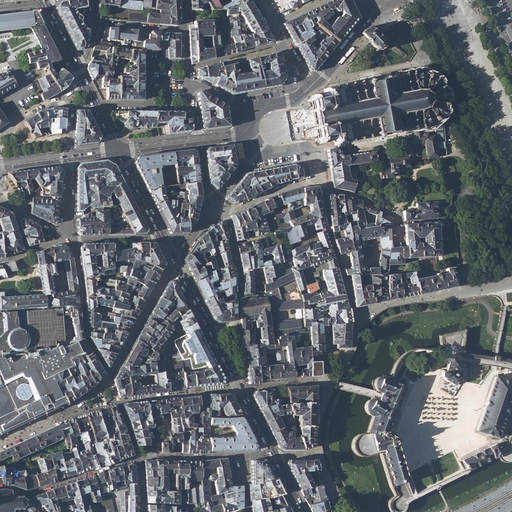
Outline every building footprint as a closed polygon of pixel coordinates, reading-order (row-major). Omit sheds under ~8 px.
[(56,8),(77,50),(82,49),(88,30),(87,30),(87,28),(85,28),(85,29),(84,29),(80,21),(81,19),(79,15),(77,15),(74,10),(86,7),(85,0),(68,0),(58,2),(56,8)] [(143,1),(129,0),(118,0),(118,7),(142,9),(143,1)] [(142,0),(143,1),(142,9),(155,10),(156,0),(142,0)] [(159,13),(147,12),(147,15),(146,23),(177,26),(180,19),(179,0),(156,0),(155,10),(159,10),(159,13)] [(189,0),(191,10),(201,11),(202,10),(202,4),(207,4),(208,4),(208,3),(206,0),(189,0)] [(247,0),(212,0),(208,3),(208,4),(207,4),(211,10),(227,12),(236,6),(248,0),(247,0)] [(257,15),(248,0),(236,6),(237,12),(237,15),(237,18),(239,28),(239,29),(240,34),(246,32),(245,30),(249,28),(251,32),(252,32),(253,34),(266,30),(257,15)] [(288,2),(291,8),(301,3),(299,0),(290,0),(291,1),(288,2)] [(332,0),(331,0),(324,4),(303,14),(311,27),(315,24),(338,43),(350,28),(358,18),(349,0),(332,0)] [(227,16),(236,15),(237,15),(237,12),(236,6),(227,12),(227,16)] [(0,31),(1,32),(31,27),(43,25),(36,10),(32,11),(0,15),(0,31)] [(191,10),(192,25),(193,24),(193,22),(201,21),(201,11),(191,10)] [(128,21),(146,23),(147,15),(128,14),(128,21)] [(283,24),(296,45),(311,36),(312,36),(314,33),(309,29),(311,27),(303,14),(283,24)] [(233,23),(234,28),(239,28),(237,18),(236,18),(229,18),(229,23),(233,23)] [(212,20),(201,21),(193,22),(193,24),(196,63),(214,58),(213,49),(203,49),(201,47),(201,39),(202,37),(212,37),(212,32),(212,20)] [(318,48),(328,55),(338,43),(315,24),(311,27),(309,29),(314,33),(312,36),(311,36),(320,46),(318,47),(318,48)] [(43,25),(31,27),(39,43),(42,50),(46,64),(49,65),(60,61),(61,60),(50,39),(43,25)] [(104,90),(106,90),(106,79),(112,79),(112,76),(119,76),(121,76),(121,73),(121,68),(115,68),(115,59),(116,59),(116,58),(129,59),(130,49),(121,49),(120,48),(113,47),(113,41),(109,41),(110,28),(101,27),(93,49),(105,51),(105,59),(92,58),(89,64),(96,66),(96,76),(102,76),(101,88),(104,88),(104,90)] [(373,50),(374,52),(377,50),(378,50),(381,49),(382,50),(383,50),(382,46),(380,44),(382,43),(381,42),(377,36),(375,34),(373,30),(371,29),(370,27),(364,30),(361,33),(368,41),(369,42),(370,44),(375,48),(373,50)] [(122,45),(142,47),(142,46),(142,44),(142,41),(141,41),(141,39),(142,39),(142,37),(141,38),(142,33),(143,33),(144,31),(110,28),(109,41),(109,40),(113,41),(120,41),(122,42),(122,45)] [(229,45),(229,54),(240,52),(240,51),(242,50),(244,50),(242,41),(239,41),(238,36),(240,36),(240,34),(239,29),(236,29),(236,31),(230,32),(231,38),(233,38),(235,44),(229,45)] [(242,41),(244,50),(257,46),(272,42),(272,41),(269,35),(266,30),(253,34),(243,37),(242,35),(240,36),(238,36),(239,41),(242,41)] [(142,44),(142,46),(142,47),(142,50),(143,50),(149,50),(150,50),(160,50),(160,45),(160,33),(156,32),(144,31),(143,33),(142,41),(142,44)] [(213,49),(214,58),(229,54),(229,45),(223,47),(222,45),(221,44),(219,45),(219,32),(212,32),(212,37),(213,49)] [(167,58),(169,59),(181,59),(184,58),(183,45),(182,34),(160,33),(160,45),(160,50),(163,50),(163,58),(167,58)] [(318,48),(318,47),(320,46),(311,36),(296,45),(311,72),(314,72),(328,55),(318,48)] [(127,76),(121,76),(119,76),(119,80),(119,100),(142,100),(143,73),(143,50),(142,50),(130,49),(129,59),(129,62),(133,62),(133,66),(129,66),(129,69),(121,68),(121,73),(127,73),(127,76)] [(44,67),(47,67),(46,64),(42,50),(26,53),(28,63),(36,61),(38,69),(44,67)] [(280,86),(284,79),(280,55),(276,52),(257,58),(263,89),(280,86)] [(223,75),(224,79),(228,79),(229,84),(224,82),(220,88),(232,95),(263,89),(257,58),(247,61),(249,69),(249,70),(250,70),(251,71),(252,73),(236,76),(236,72),(237,71),(236,64),(222,68),(223,75)] [(54,73),(51,70),(49,65),(46,64),(47,67),(44,67),(45,70),(46,69),(49,74),(38,79),(40,84),(44,92),(40,94),(41,96),(42,98),(43,100),(54,95),(61,91),(66,87),(72,78),(68,75),(61,68),(57,73),(54,73)] [(86,69),(92,80),(96,78),(96,76),(96,66),(89,64),(88,64),(86,69)] [(206,67),(206,77),(223,75),(222,68),(221,64),(216,64),(216,66),(206,66),(206,67)] [(197,77),(197,78),(201,78),(206,77),(206,67),(198,69),(198,77),(197,77)] [(351,87),(351,84),(348,85),(349,87),(343,88),(342,86),(340,86),(340,89),(335,90),(334,88),(332,88),(332,90),(327,91),(326,89),(325,89),(324,89),(324,92),(322,92),(322,94),(321,96),(315,97),(313,96),(312,94),(310,94),(308,95),(307,95),(306,96),(307,103),(308,103),(309,103),(310,103),(310,104),(311,103),(311,104),(312,104),(313,108),(312,108),(312,109),(311,109),(310,110),(308,111),(309,115),(310,114),(311,115),(312,115),(313,115),(314,115),(316,126),(315,126),(315,127),(314,127),(313,127),(313,128),(311,128),(312,132),(314,132),(314,133),(315,132),(315,133),(316,133),(317,133),(318,133),(318,135),(318,137),(317,138),(316,138),(316,140),(314,141),(314,145),(315,146),(316,146),(317,147),(318,147),(323,146),(322,144),(323,142),(330,140),(331,141),(332,144),(334,144),(344,142),(350,141),(350,143),(352,143),(352,141),(359,139),(359,141),(361,141),(361,139),(367,138),(367,140),(370,139),(369,137),(377,136),(377,137),(377,138),(379,138),(379,136),(385,134),(392,133),(393,135),(395,134),(394,133),(402,131),(403,133),(405,133),(405,131),(411,129),(412,131),(413,131),(414,133),(414,135),(422,134),(421,128),(426,130),(426,131),(428,131),(427,130),(430,128),(432,127),(434,128),(434,126),(433,126),(434,121),(435,122),(437,121),(435,120),(440,118),(441,120),(443,119),(442,117),(445,113),(447,113),(447,111),(445,111),(444,106),(445,107),(445,105),(444,104),(447,100),(449,100),(449,98),(447,98),(446,93),(448,92),(447,90),(445,91),(440,89),(442,88),(441,86),(439,87),(439,82),(441,81),(440,79),(438,80),(435,77),(436,75),(434,75),(433,76),(428,76),(429,75),(427,75),(426,76),(422,72),(423,70),(421,70),(421,71),(417,71),(416,69),(414,70),(415,72),(412,74),(411,71),(410,72),(408,70),(406,72),(406,75),(407,76),(405,76),(404,74),(401,74),(402,77),(396,78),(395,76),(392,76),(393,79),(388,80),(388,79),(387,79),(386,77),(385,78),(385,76),(383,76),(382,77),(383,81),(370,83),(369,79),(368,79),(367,80),(367,81),(366,82),(366,83),(365,83),(365,84),(360,85),(359,82),(357,83),(357,86),(351,87)] [(0,95),(2,94),(17,86),(16,85),(9,72),(0,74),(0,95)] [(223,75),(206,77),(201,78),(220,88),(224,82),(224,79),(223,75)] [(119,100),(119,80),(112,79),(106,79),(106,90),(106,100),(113,100),(119,100)] [(497,92),(501,90),(498,84),(490,87),(492,90),(495,89),(497,92)] [(229,127),(226,106),(200,91),(197,93),(202,127),(205,130),(229,127)] [(52,108),(45,109),(47,119),(39,122),(34,125),(39,136),(43,135),(44,137),(47,136),(46,134),(45,134),(41,129),(50,126),(50,135),(51,135),(59,134),(59,131),(65,131),(66,119),(52,118),(52,111),(62,111),(62,109),(52,108)] [(35,113),(36,114),(39,122),(47,119),(45,109),(41,111),(35,113)] [(66,109),(62,109),(62,111),(52,111),(52,118),(66,119),(66,109)] [(96,143),(100,137),(87,111),(77,111),(74,142),(77,145),(96,143)] [(134,128),(154,129),(158,129),(158,112),(111,111),(109,114),(113,122),(117,120),(124,124),(123,125),(124,126),(132,130),(133,130),(134,129),(134,128)] [(158,112),(158,129),(163,128),(163,135),(189,132),(192,129),(191,125),(181,126),(180,120),(182,120),(182,112),(177,112),(158,112)] [(180,120),(181,126),(191,125),(190,115),(187,112),(182,112),(182,120),(180,120)] [(33,138),(39,136),(34,125),(39,122),(36,114),(24,122),(30,131),(33,130),(34,133),(31,135),(33,138)] [(423,137),(432,136),(431,132),(422,134),(414,135),(403,137),(406,156),(407,156),(408,160),(408,162),(411,162),(413,161),(413,159),(410,145),(424,142),(423,137)] [(433,135),(432,136),(423,137),(424,142),(424,146),(426,155),(426,157),(427,159),(437,157),(433,135)] [(413,161),(427,159),(426,157),(426,155),(416,156),(414,148),(424,146),(424,142),(410,145),(413,159),(413,161)] [(232,145),(207,148),(205,151),(207,165),(214,165),(227,176),(235,166),(232,145)] [(327,149),(329,168),(348,166),(349,165),(347,155),(345,156),(341,156),(340,155),(342,155),(345,154),(345,151),(343,150),(342,150),(340,151),(339,149),(341,149),(341,147),(334,148),(327,149)] [(195,152),(192,150),(172,153),(174,167),(175,167),(177,185),(184,184),(184,178),(188,178),(189,184),(199,182),(199,183),(197,164),(196,164),(195,152)] [(376,151),(347,155),(349,165),(377,161),(376,151)] [(146,186),(149,192),(157,188),(162,187),(166,187),(177,185),(175,167),(174,167),(172,153),(143,156),(142,157),(139,157),(138,157),(137,157),(134,163),(135,163),(135,164),(135,165),(135,166),(136,166),(136,167),(138,172),(139,172),(140,175),(144,183),(146,186)] [(408,165),(408,162),(408,160),(407,156),(406,156),(390,159),(390,157),(387,158),(387,160),(389,168),(386,168),(378,169),(379,178),(387,177),(392,177),(392,176),(391,176),(391,172),(393,173),(394,172),(395,171),(395,169),(403,168),(409,167),(408,165)] [(109,194),(112,191),(113,191),(113,186),(124,185),(114,165),(107,161),(106,161),(99,161),(80,164),(77,167),(77,211),(82,211),(88,206),(92,210),(94,208),(110,206),(109,194)] [(444,177),(445,181),(449,179),(450,179),(451,178),(453,178),(454,177),(455,175),(456,174),(456,173),(456,171),(456,170),(456,169),(455,167),(455,166),(454,165),(453,164),(451,164),(450,163),(448,163),(446,164),(445,164),(443,164),(440,165),(441,169),(444,176),(447,174),(445,168),(445,167),(447,167),(448,167),(449,167),(450,167),(451,168),(452,168),(452,169),(452,170),(453,170),(453,171),(452,172),(452,173),(451,174),(450,175),(449,175),(448,176),(444,177)] [(293,164),(285,166),(288,181),(302,177),(301,173),(301,169),(293,164)] [(226,177),(227,176),(214,165),(207,165),(209,183),(216,189),(226,177)] [(58,166),(35,169),(44,184),(49,179),(49,176),(52,176),(52,178),(62,171),(62,170),(58,166)] [(285,166),(269,169),(270,177),(277,184),(288,181),(285,166)] [(349,175),(348,166),(329,168),(333,188),(348,191),(353,193),(357,181),(353,179),(349,175)] [(13,181),(16,181),(29,179),(33,179),(38,188),(44,184),(35,169),(7,173),(11,179),(13,181)] [(269,169),(261,171),(265,177),(268,183),(267,184),(269,188),(277,184),(270,177),(269,169)] [(37,198),(52,199),(59,199),(60,195),(62,171),(52,178),(49,179),(44,184),(38,188),(33,192),(32,192),(32,198),(37,198)] [(261,171),(250,173),(250,176),(254,183),(256,182),(257,184),(256,185),(260,192),(269,188),(267,184),(266,181),(265,182),(263,178),(265,177),(261,171)] [(245,174),(236,184),(245,200),(260,193),(260,192),(256,185),(254,183),(250,176),(250,173),(245,174)] [(25,196),(32,192),(33,192),(29,179),(16,181),(16,183),(14,183),(19,190),(21,190),(23,190),(25,196)] [(167,201),(169,201),(174,201),(177,201),(179,202),(185,202),(185,194),(188,193),(189,195),(188,196),(188,200),(200,199),(201,196),(199,183),(199,182),(189,184),(184,184),(177,185),(166,187),(167,198),(167,201)] [(234,204),(245,200),(236,184),(226,197),(226,198),(233,203),(234,204)] [(109,213),(107,213),(107,217),(109,218),(110,219),(110,218),(111,220),(111,221),(111,222),(111,224),(110,226),(109,226),(108,227),(108,229),(107,229),(107,235),(145,234),(147,230),(124,185),(113,186),(113,191),(112,191),(119,205),(110,210),(108,210),(109,213)] [(149,192),(155,204),(161,201),(166,201),(167,201),(167,198),(165,198),(163,196),(162,187),(157,188),(149,192)] [(316,187),(302,188),(302,204),(303,206),(309,204),(311,214),(309,215),(308,214),(295,218),(292,210),(292,209),(282,213),(273,216),(275,220),(283,218),(284,222),(276,225),(278,230),(278,231),(308,221),(324,217),(324,216),(316,187)] [(282,207),(282,208),(283,211),(281,211),(282,213),(292,209),(292,210),(301,206),(301,205),(302,204),(302,188),(294,189),(278,194),(282,204),(281,205),(286,204),(286,206),(282,207)] [(275,207),(281,205),(282,204),(278,194),(269,198),(273,208),(274,211),(276,209),(275,207)] [(328,195),(329,211),(337,210),(336,195),(328,195)] [(329,211),(331,226),(347,223),(346,223),(345,218),(344,219),(339,219),(338,213),(342,213),(343,217),(344,217),(344,215),(346,215),(343,205),(342,195),(336,195),(337,210),(329,211)] [(354,199),(342,195),(343,205),(346,215),(351,214),(353,223),(353,224),(356,224),(355,221),(357,222),(354,200),(354,199)] [(52,199),(37,198),(32,198),(32,201),(31,204),(31,214),(53,224),(57,222),(58,221),(58,212),(59,199),(52,199)] [(270,209),(273,208),(269,198),(261,201),(268,214),(271,212),(270,209)] [(195,220),(200,199),(188,200),(186,200),(186,202),(187,202),(187,203),(187,210),(187,214),(186,214),(186,217),(188,230),(195,220)] [(356,224),(353,224),(354,226),(354,227),(357,226),(358,231),(362,230),(377,228),(381,213),(375,209),(363,203),(363,202),(354,199),(354,200),(357,222),(355,221),(356,224)] [(170,233),(177,233),(176,224),(178,223),(178,217),(176,216),(176,214),(175,212),(176,211),(174,207),(174,201),(169,201),(169,205),(168,205),(166,201),(161,201),(155,204),(170,233)] [(268,218),(269,216),(268,214),(261,201),(250,207),(258,221),(263,219),(268,218)] [(186,233),(188,230),(186,217),(182,218),(181,211),(187,210),(187,203),(179,203),(179,207),(179,215),(178,217),(178,223),(176,224),(177,233),(186,233)] [(436,203),(416,204),(416,210),(403,211),(404,220),(437,218),(437,215),(436,203)] [(0,207),(0,232),(1,232),(5,232),(16,230),(11,215),(10,213),(0,207)] [(250,207),(243,210),(249,222),(252,221),(254,220),(254,222),(258,221),(250,207)] [(77,219),(77,228),(107,226),(108,227),(109,226),(110,226),(111,224),(111,222),(111,221),(111,220),(110,218),(110,219),(109,218),(107,217),(107,213),(107,210),(94,210),(94,212),(89,213),(82,215),(83,216),(82,216),(82,217),(81,218),(80,219),(77,219)] [(252,237),(257,236),(253,223),(252,221),(249,222),(243,210),(241,211),(238,213),(243,226),(244,232),(245,231),(252,230),(252,231),(251,232),(252,237)] [(238,213),(233,215),(237,225),(239,225),(239,227),(241,226),(243,226),(238,213)] [(393,219),(381,213),(377,228),(381,228),(382,230),(389,229),(389,227),(393,226),(393,219)] [(271,232),(273,232),(278,230),(276,225),(275,220),(273,216),(270,220),(268,221),(271,228),(271,232)] [(326,227),(324,217),(308,221),(278,231),(278,230),(273,232),(275,238),(277,237),(277,235),(286,232),(289,244),(301,241),(300,239),(302,238),(302,236),(306,235),(303,226),(314,223),(315,230),(325,228),(326,227)] [(25,238),(28,246),(43,241),(39,226),(22,218),(19,221),(24,235),(30,233),(31,235),(25,238)] [(268,233),(263,219),(258,221),(254,222),(253,223),(257,236),(264,234),(268,233)] [(440,256),(438,220),(404,225),(406,247),(407,247),(408,259),(440,256)] [(218,223),(217,224),(219,228),(222,233),(217,235),(218,237),(214,239),(215,242),(219,241),(220,243),(225,240),(225,241),(228,239),(222,221),(221,221),(218,223)] [(335,240),(340,258),(344,257),(343,253),(349,253),(349,252),(352,252),(351,241),(350,237),(351,237),(350,235),(350,233),(358,231),(357,226),(354,227),(354,226),(349,227),(348,223),(346,223),(347,223),(331,226),(333,232),(343,230),(345,238),(335,240)] [(217,224),(210,229),(214,239),(218,237),(217,235),(222,233),(219,228),(217,224)] [(82,235),(107,235),(107,229),(108,229),(108,227),(107,226),(77,228),(77,233),(80,235),(82,235)] [(236,241),(247,238),(245,233),(245,231),(244,232),(243,226),(241,226),(242,228),(240,229),(239,227),(238,227),(236,228),(233,229),(236,241)] [(350,275),(358,275),(360,275),(368,275),(386,275),(387,275),(387,270),(388,267),(388,265),(389,256),(389,254),(389,248),(391,248),(389,229),(382,230),(381,228),(377,228),(362,230),(358,231),(350,233),(350,235),(353,234),(354,241),(351,241),(352,252),(349,252),(349,253),(349,256),(344,257),(340,258),(342,264),(349,262),(348,260),(350,260),(351,267),(350,267),(350,268),(344,269),(346,275),(350,275)] [(210,229),(205,233),(211,251),(212,251),(214,250),(214,252),(216,251),(217,254),(219,254),(219,253),(227,250),(226,243),(225,241),(225,240),(220,243),(219,241),(215,242),(214,239),(210,229)] [(23,249),(16,230),(5,232),(7,239),(2,240),(4,258),(23,249)] [(203,231),(199,237),(203,248),(199,249),(201,253),(202,253),(206,251),(207,250),(209,256),(211,256),(213,255),(212,251),(211,251),(205,233),(203,231)] [(290,250),(293,257),(305,252),(308,250),(319,248),(320,248),(322,248),(322,249),(323,251),(323,252),(331,249),(325,231),(317,233),(320,241),(317,242),(317,243),(308,245),(307,243),(290,250)] [(265,237),(259,239),(262,249),(268,247),(265,237)] [(236,244),(239,254),(262,249),(259,239),(251,241),(236,244)] [(195,242),(188,254),(198,266),(200,268),(202,267),(201,265),(203,264),(205,263),(203,259),(205,258),(202,253),(201,253),(199,249),(195,242)] [(113,251),(112,243),(83,244),(79,247),(83,270),(84,278),(99,275),(99,276),(101,275),(103,270),(115,268),(115,267),(114,262),(112,262),(113,262),(109,263),(108,258),(111,258),(111,257),(111,254),(111,252),(113,251)] [(118,243),(112,243),(113,251),(113,254),(114,262),(115,267),(119,266),(127,266),(126,262),(126,260),(134,258),(133,255),(137,254),(140,253),(138,247),(138,243),(132,243),(132,248),(130,249),(117,251),(118,250),(118,243)] [(134,258),(133,260),(144,262),(145,262),(151,265),(161,270),(164,264),(154,243),(138,243),(138,247),(140,253),(137,254),(133,255),(134,258)] [(57,245),(51,246),(54,263),(64,261),(66,270),(75,269),(72,256),(67,252),(67,249),(66,247),(63,248),(62,244),(57,245)] [(280,253),(278,245),(268,247),(262,249),(239,254),(242,271),(250,270),(250,269),(271,266),(270,264),(277,263),(282,262),(281,256),(278,256),(278,253),(280,253)] [(36,252),(43,294),(45,307),(60,306),(61,306),(79,304),(78,297),(75,269),(66,270),(66,272),(66,273),(69,290),(54,293),(50,275),(56,274),(53,263),(54,263),(51,246),(36,252)] [(406,247),(391,248),(389,248),(389,254),(392,254),(392,256),(389,256),(388,265),(403,264),(402,258),(407,258),(407,259),(408,259),(407,247),(406,247)] [(336,267),(331,249),(323,252),(323,251),(321,252),(320,248),(319,248),(308,250),(305,252),(305,254),(306,256),(309,266),(327,262),(329,269),(336,267)] [(230,265),(227,250),(219,253),(219,254),(220,256),(221,259),(219,259),(220,262),(214,264),(216,270),(231,265),(230,265)] [(293,267),(295,266),(296,270),(299,269),(309,266),(306,256),(303,257),(302,255),(305,254),(305,252),(293,257),(292,258),(293,261),(294,263),(292,264),(293,267)] [(183,260),(194,281),(199,279),(204,275),(203,273),(203,270),(202,267),(200,268),(196,270),(197,269),(197,268),(196,267),(198,266),(188,254),(183,260)] [(9,263),(7,263),(8,266),(10,271),(9,271),(9,272),(17,270),(25,269),(23,262),(26,261),(24,257),(9,263)] [(206,273),(212,271),(215,270),(216,270),(214,264),(212,258),(208,258),(208,257),(205,258),(203,259),(205,263),(203,264),(205,269),(205,272),(206,273)] [(159,275),(159,274),(158,275),(156,273),(143,268),(144,266),(145,262),(144,262),(133,260),(134,258),(126,260),(126,262),(133,261),(131,266),(130,269),(139,273),(139,272),(144,275),(142,278),(142,279),(145,280),(145,279),(154,283),(159,275)] [(287,259),(282,262),(277,263),(279,270),(290,266),(287,259)] [(280,273),(279,270),(277,263),(270,264),(271,266),(274,280),(292,272),(290,268),(280,273)] [(233,264),(230,265),(231,265),(216,270),(215,270),(217,274),(216,276),(217,278),(218,279),(219,282),(235,277),(233,264)] [(0,265),(0,277),(7,277),(8,277),(9,276),(8,275),(6,275),(2,266),(2,265),(0,265)] [(159,274),(161,270),(151,265),(150,268),(148,266),(148,267),(144,266),(143,268),(156,273),(158,275),(159,274)] [(115,267),(115,268),(103,270),(101,275),(119,273),(119,266),(115,267)] [(127,266),(119,266),(119,273),(121,272),(123,273),(123,276),(124,276),(124,278),(126,279),(125,283),(125,284),(132,287),(133,285),(137,287),(138,283),(134,281),(135,279),(127,276),(130,269),(131,266),(127,266)] [(244,281),(243,297),(257,295),(265,294),(265,291),(264,284),(258,285),(258,290),(256,291),(253,292),(252,281),(253,281),(253,280),(253,279),(252,279),(252,278),(253,277),(254,277),(254,273),(263,271),(266,283),(266,284),(274,280),(271,266),(250,269),(250,270),(242,271),(244,281)] [(293,267),(290,268),(292,272),(294,279),(296,285),(298,291),(296,291),(281,294),(279,295),(278,295),(280,302),(302,299),(300,295),(299,291),(305,289),(304,286),(305,286),(301,271),(299,271),(299,269),(296,270),(295,266),(293,267)] [(336,266),(336,267),(329,269),(322,270),(322,272),(327,291),(318,293),(318,295),(317,295),(314,296),(313,293),(315,293),(314,291),(307,293),(300,295),(302,299),(302,301),(343,294),(343,293),(336,266)] [(427,271),(413,272),(417,294),(457,286),(455,270),(454,267),(446,268),(447,273),(440,274),(439,273),(437,273),(436,274),(435,275),(428,277),(427,271)] [(150,289),(154,283),(145,279),(145,280),(142,279),(142,278),(138,276),(139,273),(130,269),(127,276),(135,279),(134,281),(138,283),(142,285),(150,289)] [(194,281),(203,299),(213,295),(212,293),(235,285),(235,277),(219,282),(217,283),(219,287),(213,289),(210,284),(216,281),(212,271),(206,273),(205,274),(204,275),(199,279),(194,281)] [(274,280),(266,284),(266,283),(264,284),(265,291),(275,287),(276,287),(294,279),(292,272),(274,280)] [(413,272),(405,273),(406,279),(408,278),(409,284),(407,284),(409,296),(417,294),(413,272)] [(405,273),(397,274),(398,280),(399,284),(401,298),(409,296),(407,284),(405,285),(404,279),(406,279),(405,273)] [(397,274),(391,275),(387,275),(387,276),(386,301),(401,298),(399,284),(394,284),(393,287),(392,287),(392,285),(393,284),(393,281),(393,280),(398,280),(397,274)] [(84,278),(86,297),(106,300),(107,297),(109,297),(110,297),(112,298),(113,297),(114,290),(114,289),(102,288),(102,287),(100,287),(99,286),(95,287),(95,281),(99,281),(99,276),(99,275),(84,278)] [(370,304),(373,304),(372,299),(370,299),(369,285),(359,287),(358,276),(360,276),(360,275),(358,275),(350,275),(355,307),(370,304)] [(385,301),(386,275),(368,275),(369,285),(370,299),(372,299),(373,304),(385,301)] [(114,289),(114,290),(127,295),(129,295),(129,296),(132,297),(132,295),(130,293),(132,289),(135,290),(136,289),(137,287),(133,285),(132,287),(125,284),(125,283),(116,281),(114,286),(114,289)] [(169,281),(160,297),(170,303),(174,298),(180,303),(183,301),(178,291),(173,282),(169,281)] [(144,300),(150,289),(142,285),(138,283),(137,287),(136,289),(135,290),(132,295),(132,297),(144,300)] [(305,286),(304,286),(305,289),(306,289),(307,293),(314,291),(317,290),(316,283),(315,283),(310,284),(305,286)] [(235,293),(235,285),(212,293),(213,295),(215,300),(220,298),(219,294),(223,293),(224,296),(235,293)] [(266,298),(267,304),(280,302),(278,295),(279,295),(277,288),(276,287),(275,287),(265,291),(265,294),(266,298)] [(138,310),(144,300),(132,297),(132,298),(131,301),(128,301),(128,303),(125,302),(127,297),(127,295),(114,290),(113,297),(117,298),(116,302),(129,306),(129,305),(132,307),(133,306),(134,307),(134,308),(138,310)] [(220,298),(215,300),(213,295),(203,299),(213,319),(219,322),(232,321),(234,318),(235,293),(224,296),(220,298)] [(344,293),(343,293),(343,294),(302,301),(303,308),(302,308),(302,310),(309,308),(308,304),(316,303),(316,302),(318,301),(320,301),(322,300),(323,302),(321,303),(318,303),(317,304),(318,305),(316,305),(316,307),(324,305),(346,300),(344,293)] [(0,309),(3,310),(18,309),(45,307),(43,294),(0,296),(0,309)] [(239,298),(241,316),(268,312),(268,311),(267,304),(266,298),(257,299),(257,295),(243,297),(239,298)] [(86,297),(87,311),(96,313),(96,310),(96,304),(112,308),(121,310),(127,311),(128,308),(129,306),(116,302),(112,301),(112,298),(110,297),(109,297),(109,300),(106,300),(86,297)] [(180,303),(174,298),(170,303),(160,297),(151,313),(169,324),(177,316),(177,317),(178,315),(180,317),(186,311),(186,310),(188,309),(185,305),(183,301),(180,303)] [(267,304),(268,311),(293,308),(293,309),(302,308),(303,308),(302,301),(302,299),(280,302),(267,304)] [(316,307),(309,308),(302,310),(303,319),(303,320),(333,318),(333,314),(333,310),(348,308),(346,300),(324,305),(316,307)] [(79,305),(79,304),(61,306),(61,307),(62,323),(62,324),(80,323),(78,306),(79,306),(79,305)] [(468,325),(471,325),(473,326),(475,325),(477,325),(478,324),(479,324),(480,322),(482,321),(482,319),(483,318),(483,316),(484,314),(483,312),(483,311),(482,309),(481,307),(479,306),(478,305),(475,309),(474,309),(474,311),(467,311),(464,316),(465,318),(461,320),(462,321),(462,322),(463,323),(465,324),(466,324),(468,325)] [(134,319),(138,310),(134,308),(134,307),(133,306),(132,307),(133,307),(132,309),(128,308),(127,311),(121,310),(120,314),(134,319)] [(20,350),(23,349),(24,348),(26,346),(28,349),(23,353),(31,352),(31,351),(29,352),(34,347),(34,346),(54,344),(54,340),(63,339),(62,323),(60,307),(18,310),(3,311),(3,310),(0,309),(0,350),(10,349),(13,350),(17,351),(20,350)] [(121,310),(112,308),(111,313),(107,312),(106,315),(118,318),(119,318),(120,314),(121,310)] [(349,318),(348,308),(333,310),(333,314),(339,314),(339,318),(333,319),(334,324),(350,324),(349,318)] [(195,325),(188,309),(186,310),(186,311),(180,317),(178,315),(177,317),(178,318),(179,320),(176,324),(173,328),(179,333),(195,325)] [(87,327),(88,327),(99,328),(100,321),(98,321),(99,318),(103,319),(104,315),(97,313),(96,313),(87,311),(87,327)] [(241,318),(241,331),(251,329),(251,328),(250,322),(255,321),(256,328),(260,327),(270,325),(268,312),(241,316),(241,318)] [(151,313),(141,331),(157,342),(159,346),(164,344),(164,343),(162,342),(173,328),(176,324),(179,320),(178,318),(177,317),(177,316),(169,324),(151,313)] [(129,328),(134,319),(120,314),(119,318),(118,318),(116,325),(119,326),(129,328)] [(99,328),(104,329),(109,330),(113,330),(115,331),(115,330),(116,328),(116,325),(118,318),(106,315),(104,315),(103,319),(102,321),(100,321),(99,328)] [(348,348),(350,324),(334,324),(333,319),(333,318),(303,320),(304,326),(291,328),(292,334),(292,337),(293,343),(304,341),(304,334),(304,332),(310,332),(311,346),(309,346),(309,356),(323,355),(323,351),(322,326),(331,325),(332,348),(345,348),(348,348)] [(277,330),(291,328),(304,326),(303,320),(303,319),(300,320),(299,319),(275,322),(276,330),(277,330)] [(80,324),(80,323),(73,324),(75,335),(73,336),(73,338),(64,340),(64,341),(76,337),(75,337),(83,335),(81,324),(80,324)] [(243,352),(243,353),(246,352),(246,351),(251,350),(261,346),(262,349),(273,348),(272,344),(273,344),(271,331),(270,325),(260,327),(261,339),(254,340),(242,343),(243,352)] [(88,327),(90,338),(101,340),(102,340),(102,337),(100,336),(100,334),(103,335),(104,329),(99,328),(88,327)] [(301,377),(310,376),(309,356),(309,346),(305,347),(304,343),(304,341),(293,343),(292,337),(286,338),(286,335),(292,334),(291,328),(277,330),(278,339),(276,339),(276,344),(275,344),(273,344),(272,344),(273,348),(275,348),(285,346),(286,352),(282,353),(284,365),(288,364),(289,370),(293,369),(292,366),(306,364),(306,368),(301,368),(300,370),(301,377)] [(121,343),(127,332),(115,330),(115,331),(113,330),(113,334),(108,334),(109,330),(104,329),(103,335),(102,337),(102,340),(104,340),(120,342),(121,343)] [(197,329),(186,334),(188,338),(182,341),(189,354),(193,352),(194,354),(193,355),(194,364),(205,363),(206,366),(207,366),(214,362),(197,329)] [(241,331),(242,343),(254,340),(254,337),(255,336),(255,334),(254,333),(253,329),(251,329),(241,331)] [(444,347),(444,352),(446,352),(449,352),(455,353),(461,354),(464,354),(464,352),(461,351),(462,347),(465,329),(459,331),(439,336),(440,345),(444,347)] [(141,331),(136,339),(146,347),(148,345),(150,347),(149,349),(156,354),(162,352),(161,350),(158,351),(157,348),(159,346),(157,342),(141,331)] [(85,342),(83,335),(75,337),(76,337),(64,341),(64,340),(63,340),(65,348),(72,347),(72,346),(85,342)] [(90,338),(96,349),(106,351),(108,345),(103,345),(103,343),(101,342),(101,340),(90,338)] [(397,360),(400,357),(401,356),(397,349),(397,348),(398,346),(399,346),(401,345),(403,346),(405,347),(407,352),(411,350),(417,349),(420,349),(417,349),(412,348),(411,344),(409,341),(407,340),(405,339),(402,338),(399,339),(396,340),(394,341),(392,343),(391,346),(391,349),(391,353),(396,361),(394,365),(397,360)] [(136,339),(121,366),(132,366),(138,366),(138,365),(139,365),(142,361),(140,360),(141,357),(143,356),(145,358),(145,359),(143,363),(143,366),(148,366),(148,365),(149,360),(153,360),(157,359),(156,358),(155,356),(156,355),(156,354),(149,349),(146,347),(136,339)] [(65,348),(63,340),(60,341),(56,343),(56,344),(49,347),(47,345),(46,345),(47,346),(37,347),(36,348),(37,351),(31,351),(31,352),(23,353),(24,359),(38,355),(48,353),(49,354),(60,350),(60,349),(65,348)] [(91,352),(85,342),(72,346),(72,347),(65,348),(60,349),(60,350),(49,354),(48,353),(38,355),(24,359),(23,353),(0,357),(0,433),(50,410),(66,403),(56,381),(69,375),(65,368),(72,364),(70,357),(74,356),(78,355),(78,356),(83,354),(84,356),(91,352)] [(119,347),(118,346),(118,347),(108,345),(106,351),(115,353),(119,347)] [(247,354),(247,368),(247,369),(258,367),(264,366),(262,354),(262,352),(262,349),(261,346),(251,350),(246,351),(246,352),(247,354)] [(108,367),(115,353),(106,351),(96,349),(107,367),(108,367)] [(294,378),(293,369),(289,370),(288,364),(284,365),(282,353),(282,351),(276,352),(276,353),(275,354),(276,363),(281,362),(282,364),(264,366),(258,367),(259,381),(294,378)] [(84,356),(83,354),(78,356),(78,355),(74,356),(89,388),(99,379),(88,362),(95,359),(91,352),(84,356)] [(499,368),(511,370),(511,360),(498,357),(495,357),(464,354),(461,354),(455,353),(449,352),(446,352),(445,355),(451,356),(452,356),(460,359),(461,362),(468,363),(489,366),(490,367),(494,367),(496,367),(498,367),(499,368)] [(323,366),(323,355),(309,356),(310,376),(319,375),(323,366)] [(445,369),(451,371),(458,372),(462,366),(461,362),(460,359),(452,356),(451,356),(445,355),(444,362),(447,363),(446,364),(446,366),(445,369)] [(85,391),(89,388),(74,356),(70,357),(72,364),(73,366),(74,366),(77,365),(80,372),(77,374),(80,382),(81,382),(85,391)] [(104,374),(95,359),(88,362),(99,379),(104,375),(104,374)] [(142,366),(143,374),(138,374),(129,376),(128,376),(129,387),(131,397),(138,396),(169,392),(168,383),(165,383),(163,372),(156,373),(156,370),(155,369),(154,366),(153,360),(149,360),(148,365),(148,366),(143,366),(142,366)] [(173,362),(175,370),(178,369),(182,368),(182,360),(173,362)] [(192,370),(192,373),(195,387),(221,384),(223,380),(214,362),(207,366),(206,367),(203,367),(192,370)] [(482,380),(483,370),(489,371),(489,366),(468,363),(468,366),(470,366),(468,377),(468,378),(482,380)] [(72,364),(65,368),(69,375),(56,381),(66,403),(67,402),(67,404),(68,403),(85,391),(81,382),(80,382),(77,374),(74,366),(73,366),(72,364)] [(121,366),(118,372),(129,371),(129,376),(138,374),(143,374),(142,366),(142,365),(139,365),(138,365),(138,366),(138,369),(133,370),(132,368),(132,366),(121,366)] [(259,381),(258,367),(247,369),(247,368),(245,368),(248,384),(259,383),(259,381)] [(167,372),(164,372),(163,372),(165,383),(168,383),(169,392),(186,389),(186,387),(183,376),(182,368),(178,369),(178,372),(173,374),(171,375),(169,375),(167,375),(167,372)] [(445,371),(444,372),(441,373),(442,373),(441,377),(440,377),(442,378),(444,379),(447,378),(451,372),(451,371),(445,369),(445,371)] [(115,376),(113,380),(128,376),(129,376),(129,371),(118,372),(115,376)] [(444,379),(443,380),(445,381),(453,385),(457,379),(459,377),(458,372),(451,371),(451,372),(447,378),(444,379)] [(188,375),(183,376),(186,387),(195,387),(192,373),(190,373),(189,372),(188,372),(188,375)] [(113,380),(116,390),(129,387),(128,376),(113,380)] [(400,401),(399,400),(398,400),(402,389),(403,387),(403,386),(396,383),(394,383),(395,382),(388,379),(384,377),(380,377),(377,378),(376,379),(374,381),(373,385),(374,389),(375,390),(376,391),(378,393),(380,393),(379,396),(379,397),(378,399),(377,401),(373,400),(371,400),(370,400),(368,401),(366,403),(365,405),(364,409),(365,412),(368,415),(371,417),(368,427),(384,433),(395,407),(396,407),(397,408),(399,404),(400,401)] [(484,404),(475,432),(497,439),(511,391),(511,383),(495,378),(493,377),(488,392),(484,404)] [(288,403),(291,403),(295,403),(296,399),(303,398),(304,403),(315,403),(315,386),(285,387),(285,389),(286,389),(287,397),(288,403)] [(119,398),(131,397),(129,387),(116,390),(119,398)] [(258,408),(271,433),(282,427),(277,416),(287,415),(287,417),(289,423),(290,424),(294,422),(293,421),(291,415),(288,406),(289,406),(288,404),(279,406),(278,401),(276,400),(272,400),(273,390),(263,391),(264,406),(258,408)] [(252,395),(258,408),(264,406),(263,391),(254,391),(252,395)] [(218,403),(217,395),(217,394),(208,395),(209,395),(208,395),(198,396),(199,409),(197,409),(197,412),(195,412),(194,425),(194,429),(197,429),(201,429),(202,429),(209,429),(209,426),(210,418),(212,410),(216,410),(218,409),(218,403)] [(218,403),(218,409),(220,408),(224,416),(241,415),(235,404),(231,396),(227,394),(217,395),(218,403)] [(199,409),(198,396),(187,398),(179,398),(181,417),(178,417),(178,419),(181,419),(181,422),(178,422),(179,427),(181,428),(194,429),(194,425),(191,425),(190,417),(186,413),(187,412),(187,413),(188,413),(189,413),(190,413),(191,413),(192,412),(195,412),(197,412),(197,409),(199,409)] [(181,417),(179,398),(166,399),(168,413),(169,419),(178,417),(181,417)] [(162,421),(169,419),(168,413),(166,399),(162,400),(157,400),(160,414),(161,421),(162,421)] [(157,400),(152,401),(146,401),(150,424),(153,424),(161,421),(160,414),(157,400)] [(150,424),(146,401),(141,402),(136,402),(137,408),(141,407),(142,415),(143,417),(145,417),(145,421),(144,422),(144,423),(144,425),(150,424)] [(138,416),(142,415),(141,407),(137,408),(136,402),(134,402),(122,404),(122,405),(129,421),(139,420),(138,416)] [(291,403),(289,406),(288,406),(291,415),(298,415),(298,420),(297,421),(293,421),(294,422),(295,425),(295,426),(300,426),(314,426),(314,416),(315,403),(304,403),(304,406),(300,406),(299,403),(295,403),(291,403)] [(115,405),(108,407),(114,426),(122,423),(120,417),(115,405)] [(108,407),(97,410),(107,440),(112,439),(110,434),(117,432),(114,426),(108,407)] [(233,438),(209,438),(209,439),(210,451),(225,451),(250,451),(253,451),(256,445),(242,417),(224,419),(217,419),(218,416),(218,412),(218,409),(216,410),(212,410),(210,418),(209,426),(231,426),(235,434),(233,438)] [(94,443),(101,442),(107,440),(97,410),(84,414),(93,440),(94,443)] [(84,414),(72,418),(76,429),(80,428),(81,432),(85,432),(87,441),(93,440),(84,414)] [(168,434),(169,442),(167,442),(161,443),(161,444),(162,451),(162,453),(171,453),(171,446),(174,446),(173,443),(181,442),(181,440),(181,428),(179,427),(178,422),(178,419),(178,417),(169,419),(171,432),(167,433),(168,434)] [(72,418),(65,420),(71,434),(66,436),(68,441),(72,439),(73,444),(74,447),(77,446),(83,444),(88,443),(87,441),(85,432),(81,432),(77,433),(76,429),(72,418)] [(148,429),(149,429),(149,428),(153,427),(153,424),(150,424),(144,425),(144,423),(141,423),(141,419),(139,420),(129,421),(130,426),(132,431),(148,429)] [(162,421),(162,424),(163,433),(165,433),(166,437),(167,437),(167,442),(169,442),(168,434),(167,433),(171,432),(169,419),(162,421)] [(71,434),(65,420),(56,423),(57,425),(61,434),(64,432),(65,436),(62,437),(67,449),(69,448),(69,446),(68,441),(66,436),(71,434)] [(125,433),(122,423),(114,426),(117,432),(118,435),(125,433)] [(61,434),(57,425),(36,435),(22,442),(9,448),(0,451),(0,459),(10,455),(13,461),(13,460),(15,459),(22,456),(26,454),(28,454),(30,453),(35,450),(41,448),(42,447),(47,445),(60,439),(62,437),(61,434)] [(314,446),(314,426),(300,426),(300,431),(300,435),(298,436),(303,450),(312,446),(314,446)] [(283,451),(303,450),(298,436),(297,431),(295,432),(290,429),(288,432),(286,435),(282,427),(271,433),(278,448),(283,451)] [(386,434),(384,433),(368,427),(366,433),(359,434),(357,434),(355,436),(352,439),(352,441),(351,445),(351,449),(353,452),(356,455),(360,457),(362,457),(365,457),(379,454),(389,487),(393,485),(406,482),(403,474),(403,473),(400,463),(398,454),(394,444),(395,444),(395,443),(394,439),(393,439),(392,439),(391,439),(391,438),(390,438),(389,439),(388,439),(387,436),(386,434)] [(188,440),(186,453),(194,453),(197,429),(194,429),(181,428),(181,440),(186,440),(186,431),(190,432),(189,438),(188,440)] [(152,437),(154,437),(155,437),(154,433),(150,433),(147,434),(147,432),(150,431),(149,429),(148,429),(132,431),(133,435),(134,439),(148,439),(152,437)] [(197,429),(194,453),(203,453),(201,435),(201,429),(197,429)] [(118,460),(132,455),(128,442),(121,444),(118,435),(117,432),(110,434),(112,439),(114,439),(116,444),(113,445),(114,445),(118,460)] [(128,442),(125,433),(118,435),(121,444),(128,442)] [(201,435),(203,453),(211,453),(210,451),(209,439),(206,439),(206,438),(209,437),(209,435),(201,435)] [(46,448),(48,452),(50,451),(60,447),(62,450),(60,451),(61,454),(70,452),(70,450),(69,448),(67,449),(62,437),(60,439),(47,445),(48,447),(46,448)] [(137,446),(149,445),(149,446),(150,446),(150,445),(155,444),(154,438),(154,437),(152,437),(148,439),(134,439),(137,446)] [(107,463),(118,460),(114,445),(111,446),(110,442),(112,441),(112,439),(107,440),(101,442),(102,446),(105,445),(107,450),(103,451),(107,463)] [(88,443),(89,448),(89,450),(88,450),(95,468),(107,463),(103,451),(102,446),(101,442),(94,443),(93,440),(87,441),(88,443)] [(507,446),(507,447),(500,451),(502,454),(499,455),(498,456),(499,458),(501,460),(503,461),(505,462),(507,462),(509,462),(511,461),(511,460),(511,442),(511,443),(508,446),(507,446)] [(85,450),(82,451),(89,470),(95,468),(88,450),(89,450),(89,448),(88,443),(83,444),(85,450)] [(83,444),(77,446),(79,452),(82,451),(85,450),(83,444)] [(499,455),(502,454),(500,451),(495,445),(489,447),(488,448),(492,459),(498,456),(499,455)] [(82,472),(89,470),(82,451),(79,452),(77,446),(74,447),(75,449),(76,453),(82,472)] [(465,469),(466,470),(467,472),(469,470),(492,459),(488,448),(480,452),(462,461),(461,461),(459,462),(463,469),(463,470),(465,469)] [(52,460),(52,464),(53,467),(54,471),(54,472),(56,480),(66,477),(63,466),(63,464),(62,462),(61,454),(60,451),(58,452),(50,454),(52,460)] [(66,477),(75,474),(69,455),(71,455),(70,452),(61,454),(62,462),(68,460),(69,464),(63,466),(66,477)] [(56,481),(56,480),(54,472),(54,471),(53,467),(52,468),(53,470),(49,470),(48,465),(50,464),(49,460),(52,460),(50,454),(50,453),(45,455),(46,456),(40,458),(36,459),(41,473),(39,474),(37,474),(35,475),(38,487),(43,485),(56,481)] [(75,474),(82,472),(76,453),(71,455),(69,455),(75,474)] [(10,455),(0,459),(0,466),(2,466),(8,464),(9,465),(9,468),(13,467),(25,463),(29,462),(26,454),(22,456),(24,461),(14,465),(12,461),(13,461),(10,455)] [(221,480),(229,479),(226,458),(201,460),(201,461),(202,498),(223,493),(221,480)] [(155,477),(155,486),(165,487),(169,487),(170,487),(175,487),(175,475),(176,475),(176,461),(166,460),(156,459),(155,460),(156,460),(155,469),(155,477)] [(145,470),(145,478),(155,477),(155,469),(156,460),(155,460),(149,460),(149,470),(145,470)] [(261,460),(250,461),(250,483),(250,484),(273,479),(266,464),(261,460)] [(288,460),(286,464),(292,475),(318,469),(316,460),(315,460),(305,460),(288,460)] [(181,492),(187,492),(187,461),(176,461),(176,475),(175,475),(175,487),(175,492),(179,492),(179,478),(183,478),(183,489),(181,492)] [(195,509),(198,509),(202,508),(202,498),(201,461),(187,461),(187,492),(187,504),(195,504),(195,509)] [(131,463),(126,465),(127,469),(127,470),(128,470),(129,483),(136,483),(135,472),(135,466),(131,463)] [(122,466),(120,467),(122,479),(123,483),(128,483),(129,483),(128,470),(127,470),(127,469),(126,465),(122,466)] [(120,466),(110,469),(112,477),(115,476),(116,481),(120,480),(122,479),(120,467),(120,466)] [(9,484),(12,485),(17,472),(18,471),(12,470),(13,467),(9,468),(9,484)] [(27,490),(38,487),(35,475),(37,474),(35,467),(32,467),(28,469),(23,470),(24,480),(23,479),(25,490),(27,490)] [(110,469),(106,471),(110,490),(114,488),(113,485),(113,484),(113,482),(116,481),(115,476),(112,477),(110,469)] [(321,483),(318,469),(292,475),(300,490),(321,483)] [(466,470),(465,469),(463,470),(462,470),(436,483),(414,494),(416,498),(438,486),(464,473),(467,472),(466,470)] [(12,485),(25,490),(23,479),(24,480),(23,470),(17,472),(12,485)] [(106,471),(97,475),(99,484),(104,483),(105,485),(106,486),(107,489),(106,490),(107,493),(110,492),(111,492),(110,490),(106,471)] [(407,502),(416,498),(414,494),(414,493),(412,484),(410,480),(408,473),(406,473),(403,474),(406,482),(393,485),(389,487),(394,497),(391,499),(390,500),(389,502),(388,506),(388,509),(389,510),(390,511),(402,511),(403,511),(405,509),(405,508),(407,502)] [(99,484),(97,475),(85,479),(89,490),(91,490),(93,496),(94,502),(97,502),(100,501),(103,501),(102,494),(99,484)] [(145,478),(146,486),(155,486),(155,477),(145,478)] [(89,490),(85,479),(75,482),(78,493),(81,506),(83,511),(90,509),(89,503),(94,502),(93,496),(91,490),(89,490)] [(113,485),(114,488),(115,491),(128,489),(128,483),(123,483),(122,479),(120,480),(120,482),(113,485)] [(223,493),(202,498),(202,508),(198,509),(198,511),(225,511),(240,508),(242,508),(242,486),(230,486),(229,479),(221,480),(223,493)] [(280,493),(273,479),(250,484),(250,483),(248,484),(249,502),(251,501),(263,497),(262,493),(266,492),(268,496),(280,493)] [(75,482),(63,486),(66,496),(71,494),(70,491),(71,491),(72,492),(73,492),(74,494),(78,493),(75,482)] [(137,495),(136,483),(129,483),(128,483),(128,489),(128,491),(120,494),(120,511),(128,511),(128,503),(128,495),(137,495)] [(300,490),(307,505),(325,499),(321,483),(300,490)] [(63,486),(51,489),(53,496),(55,502),(64,499),(66,499),(72,497),(74,504),(69,505),(71,508),(72,508),(81,506),(78,493),(74,494),(71,495),(71,494),(66,496),(63,486)] [(155,486),(146,486),(146,496),(159,497),(171,497),(171,492),(175,492),(175,487),(170,487),(169,487),(169,492),(165,492),(165,495),(159,495),(159,491),(161,491),(165,492),(165,487),(155,486)] [(0,511),(15,511),(15,509),(17,509),(17,510),(18,510),(18,509),(22,508),(23,509),(24,509),(23,508),(24,508),(26,505),(27,505),(27,504),(26,504),(26,500),(27,499),(26,499),(25,499),(22,497),(23,496),(22,496),(21,497),(18,497),(18,496),(17,496),(17,497),(14,497),(15,496),(15,495),(15,493),(14,491),(11,490),(3,489),(0,489),(0,511)] [(34,496),(42,505),(48,501),(48,499),(46,491),(34,496)] [(114,511),(110,492),(107,493),(102,494),(103,501),(107,511),(114,511)] [(287,506),(280,493),(268,496),(266,497),(270,510),(287,506)] [(138,495),(137,495),(128,495),(128,503),(138,503),(138,495)] [(45,509),(46,510),(52,507),(51,504),(55,502),(53,496),(48,499),(48,501),(50,506),(45,509)] [(270,510),(266,497),(263,497),(251,501),(250,511),(263,511),(268,511),(270,510)] [(28,511),(29,511),(36,509),(27,499),(26,500),(26,504),(27,504),(27,505),(26,505),(24,508),(28,511)] [(63,511),(66,511),(71,508),(69,505),(69,504),(66,504),(64,499),(55,502),(57,510),(62,508),(63,511)] [(328,511),(325,499),(307,505),(310,511),(328,511)] [(42,505),(45,509),(50,506),(48,501),(42,505)] [(107,511),(103,501),(100,501),(97,502),(100,511),(107,511)] [(46,510),(47,511),(50,511),(56,510),(57,510),(55,502),(51,504),(52,507),(46,510)] [(137,511),(138,503),(128,503),(128,511),(137,511)]
